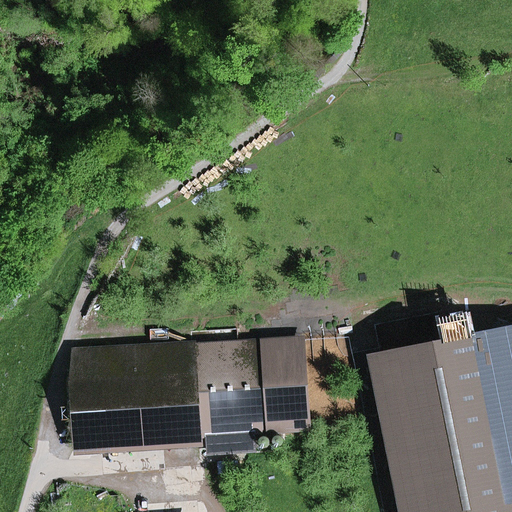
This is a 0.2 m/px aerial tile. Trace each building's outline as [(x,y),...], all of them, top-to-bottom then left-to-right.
[(503,511),(470,341),(380,358),(410,511),(503,511)] [(266,344),(271,431),(304,430),(299,342),(266,344)] [(253,450),(252,433),(271,431),(266,344),(192,349),(192,347),(75,352),(73,383),(77,443),(208,435),(209,453),(253,450)] [(273,445),(278,447),(283,444),(282,438),(277,436),(273,439),(273,445)] [(259,445),(264,448),(269,445),(269,439),(264,437),(259,440),(259,445)]
